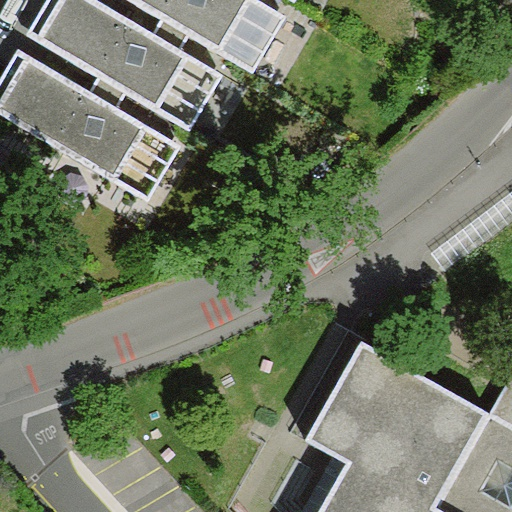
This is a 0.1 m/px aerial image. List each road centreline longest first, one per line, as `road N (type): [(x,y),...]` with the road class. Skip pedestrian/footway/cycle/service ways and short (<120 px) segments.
road 1 (residential): [(0,377),(293,262),(511,85)]
road 2 (residential): [(0,392),(46,465),(89,511)]
